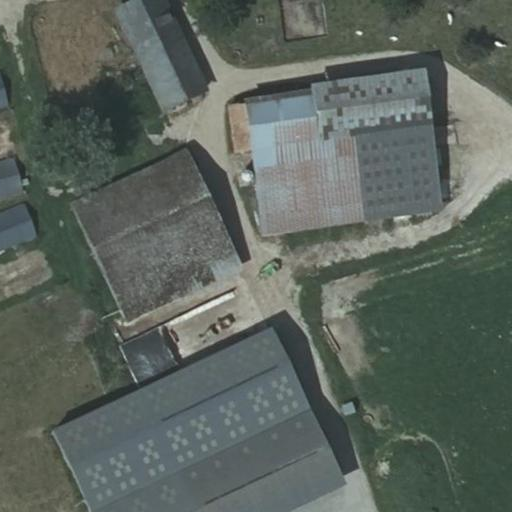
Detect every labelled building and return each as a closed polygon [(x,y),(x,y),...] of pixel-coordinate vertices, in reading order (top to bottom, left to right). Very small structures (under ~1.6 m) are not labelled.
[(154,0),(136,0),(113,11),(158,111),(196,93),(154,0)] [(413,82),(302,98),(309,148),(419,135),(413,82)] [(302,98),(238,106),(245,156),(309,148),(302,98)] [(245,156),(238,106),(223,108),(228,159),(245,156)] [(0,120),(0,158),(18,154),(10,118),(0,120)] [(309,148),(245,156),(255,232),(431,210),(422,134),(419,135),(309,148)] [(184,168),(69,221),(110,313),(226,262),(184,168)] [(0,265),(0,297),(2,303),(57,286),(47,251),(0,265)] [(184,511),(170,479),(312,416),(268,329),(49,433),(87,511),(289,511),(343,487),(335,466),(231,511),(184,511)] [(312,416),(170,479),(184,511),(231,511),(335,466),(312,416)]
